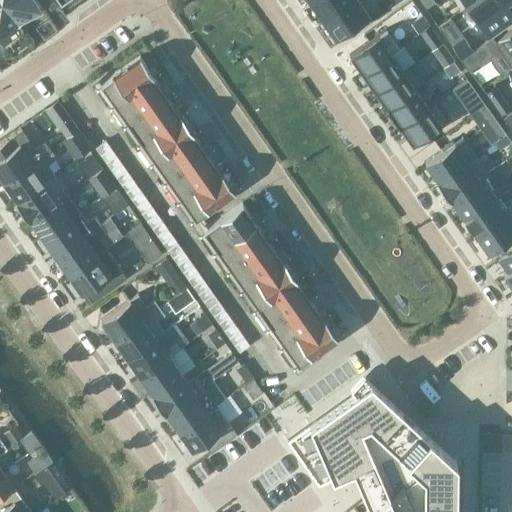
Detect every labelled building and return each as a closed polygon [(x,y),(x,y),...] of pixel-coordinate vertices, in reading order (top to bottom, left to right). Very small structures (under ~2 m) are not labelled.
[(0,0),(0,31),(16,20),(2,0),(0,0)] [(36,0),(2,0),(16,20),(39,4),(36,0)] [(347,0),(310,0),(322,17),(347,0)] [(335,36),(353,23),(358,29),(371,20),(356,0),(347,0),(322,17),(335,36)] [(419,0),(425,8),(435,1),(433,0),(419,0)] [(464,0),(467,3),(459,9),(459,10),(473,0),(464,0)] [(511,15),(511,13),(503,1),(504,0),(473,0),(459,10),(470,24),(478,19),(487,32),(511,15)] [(417,33),(419,31),(429,24),(423,15),(411,23),(417,33)] [(429,24),(419,31),(427,43),(437,36),(429,24)] [(348,54),(361,72),(399,46),(386,28),(348,54)] [(511,28),(493,42),(511,67),(511,66),(511,28)] [(450,44),(460,58),(473,49),(463,35),(450,44)] [(484,41),(473,49),(460,58),(468,69),(492,53),(484,41)] [(432,49),(437,57),(447,50),(442,42),(442,43),(432,49)] [(374,90),(411,64),(410,63),(414,60),(402,43),(399,46),(361,72),(374,90)] [(139,55),(100,83),(114,103),(127,122),(141,141),(154,160),(167,179),(181,198),(195,218),(234,190),(220,169),(219,170),(193,134),(194,133),(180,112),(179,113),(153,77),(154,76),(139,55)] [(451,76),(461,68),(460,67),(454,59),(444,66),(451,76)] [(385,108),(423,81),(411,64),(374,90),(386,107),(385,107),(385,108)] [(398,126),(435,99),(435,98),(427,104),(416,88),(424,82),(423,81),(385,108),(398,126)] [(511,107),(495,84),(484,92),(500,114),(511,107)] [(461,102),(471,116),(486,105),(476,91),(461,102)] [(411,143),(448,117),(435,99),(398,126),(398,127),(399,126),(411,143)] [(471,116),(482,131),(497,121),(497,120),(486,105),(471,116)] [(511,131),(511,130),(511,110),(502,117),(511,131)] [(0,177),(3,181),(50,148),(45,141),(35,147),(21,128),(0,142),(0,177)] [(66,137),(75,150),(87,141),(78,128),(66,137)] [(499,148),(510,140),(511,140),(505,133),(494,141),(499,148)] [(436,181),(474,154),(462,136),(424,162),(437,179),(436,180),(436,181)] [(100,154),(110,147),(105,139),(95,147),(100,154)] [(105,161),(115,154),(110,147),(100,154),(105,161)] [(15,200),(53,173),(45,163),(55,156),(50,148),(3,181),(15,199),(14,200),(15,200)] [(87,177),(88,176),(101,167),(92,153),(77,163),(87,177)] [(110,168),(120,161),(115,154),(105,161),(110,168)] [(436,181),(449,199),(487,171),(474,154),(436,181)] [(115,176),(126,169),(120,161),(110,168),(115,176)] [(101,195),(114,185),(101,167),(88,176),(101,195)] [(120,183),(131,176),(126,169),(115,176),(120,183)] [(462,215),(499,189),(487,171),(449,199),(450,198),(462,215)] [(28,219),(58,198),(45,180),(53,174),(53,173),(15,200),(28,219)] [(126,190),(136,183),(131,176),(120,183),(126,190)] [(131,198),(141,190),(136,183),(126,190),(131,198)] [(474,233),(511,206),(511,196),(504,202),(497,192),(500,190),(499,189),(462,215),(474,233)] [(104,199),(114,212),(127,203),(118,190),(104,199)] [(136,205),(146,198),(141,190),(131,198),(136,205)] [(58,198),(28,219),(29,218),(42,236),(71,216),(79,210),(66,192),(58,198)] [(141,212),(151,205),(146,198),(136,205),(141,212)] [(203,229),(297,364),(337,336),(322,316),(321,316),(296,280),(297,279),(282,259),(242,202),(203,229)] [(146,220),(156,212),(151,205),(141,212),(146,220)] [(487,251),(500,242),(507,252),(511,247),(511,206),(474,233),(487,251)] [(71,216),(42,236),(55,255),(100,223),(100,222),(91,228),(79,210),(71,216)] [(151,227),(161,220),(156,212),(146,220),(151,227)] [(156,234),(167,227),(161,220),(151,227),(156,234)] [(100,223),(55,255),(67,273),(97,252),(105,247),(97,236),(105,230),(100,223)] [(162,241),(172,234),(167,227),(156,234),(162,241)] [(167,249),(177,242),(172,234),(162,241),(167,249)] [(141,251),(148,261),(152,258),(161,251),(154,241),(154,242),(142,250),(141,251)] [(172,256),(182,249),(177,242),(167,249),(172,256)] [(67,273),(81,292),(84,289),(92,300),(126,276),(105,247),(97,252),(67,273)] [(511,247),(507,252),(497,258),(507,271),(503,274),(511,286),(511,247)] [(177,263),(187,256),(182,249),(172,256),(177,263)] [(182,271),(192,263),(187,256),(177,263),(182,271)] [(187,278),(197,271),(192,263),(182,271),(187,278)] [(192,285),(203,278),(197,271),(187,278),(192,285)] [(166,280),(165,280),(175,294),(176,293),(186,287),(176,273),(166,280)] [(198,292),(208,285),(203,278),(192,285),(198,292)] [(203,300),(213,293),(208,285),(198,292),(203,300)] [(174,312),(194,298),(186,287),(176,293),(175,294),(166,301),(174,312)] [(113,338),(159,306),(153,298),(145,304),(137,293),(100,319),(113,338)] [(208,307),(218,300),(213,293),(203,300),(208,307)] [(213,314),(223,307),(218,300),(208,307),(213,314)] [(126,356),(163,330),(156,319),(164,313),(159,306),(113,338),(126,356)] [(218,322),(228,314),(223,307),(213,314),(218,322)] [(196,334),(212,323),(209,319),(204,312),(189,323),(196,334)] [(223,329),(233,322),(228,314),(218,322),(223,329)] [(228,336),(239,329),(233,322),(223,329),(228,336)] [(233,343),(244,336),(239,329),(228,336),(233,343)] [(139,374),(180,345),(175,338),(167,344),(160,334),(164,331),(163,330),(126,356),(139,374)] [(216,348),(225,342),(220,335),(212,341),(216,348)] [(239,351),(249,344),(244,336),(233,343),(239,351)] [(151,394),(181,372),(168,354),(180,346),(180,345),(139,374),(152,392),(151,393),(151,394)] [(218,359),(225,369),(238,360),(231,350),(218,359)] [(245,381),(253,376),(248,369),(240,374),(245,381)] [(164,412),(202,385),(195,375),(187,381),(181,372),(151,394),(164,412)] [(243,384),(252,397),(262,390),(252,377),(243,384)] [(353,392),(287,439),(318,483),(360,466),(375,501),(360,511),(454,511),(455,460),(370,380),(369,381),(353,392)] [(178,429),(215,403),(202,385),(164,412),(165,412),(178,429)] [(191,448),(202,441),(209,452),(236,433),(215,403),(178,429),(191,448)] [(10,444),(13,441),(23,435),(14,423),(2,432),(10,444)] [(42,443),(32,429),(20,437),(30,452),(42,443)] [(0,451),(6,447),(6,446),(0,450),(0,494),(17,482),(16,482),(12,485),(6,475),(6,474),(5,474),(0,467),(0,451)] [(26,460),(34,472),(44,464),(52,459),(51,459),(44,448),(26,460)] [(40,484),(43,481),(51,476),(52,475),(44,464),(34,472),(32,473),(40,484)] [(17,482),(0,494),(0,511),(31,511),(13,486),(17,483),(17,482)]
